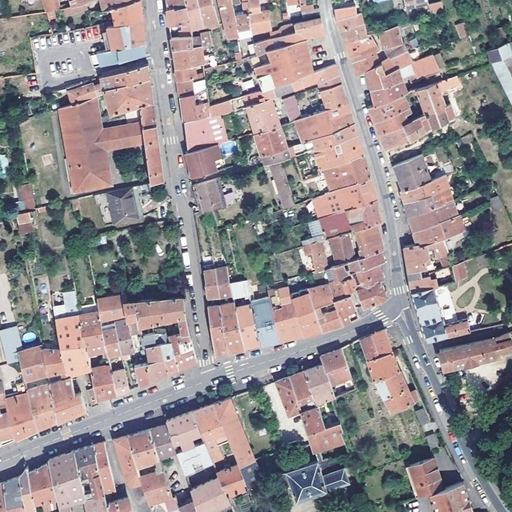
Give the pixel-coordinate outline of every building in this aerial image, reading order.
[(43,0),(46,11),(47,10),(60,7),(57,0),(43,0)] [(64,7),(84,2),(91,0),(57,0),(60,7),(60,8),(64,7)] [(135,0),(103,8),(95,11),(97,25),(106,24),(111,23),(142,18),(142,15),(140,0),(135,0)] [(100,0),(103,8),(135,0),(100,0)] [(198,2),(197,0),(185,0),(187,4),(190,27),(197,26),(202,26),(197,9),(200,8),(198,2)] [(197,0),(198,2),(200,8),(197,9),(202,26),(220,24),(212,0),(197,0)] [(219,0),(228,38),(238,35),(235,14),(233,5),(231,0),(219,0)] [(240,0),(241,3),(233,5),(235,14),(246,12),(244,2),(243,0),(240,0)] [(258,0),(252,0),(248,2),(252,32),(271,28),(269,9),(260,10),(258,0)] [(299,0),(300,3),(303,18),(321,14),(319,7),(314,8),(313,3),(307,4),(305,0),(299,0)] [(430,15),(444,11),(441,1),(428,4),(430,15)] [(84,2),(64,7),(65,14),(86,9),(84,2)] [(252,32),(248,2),(244,2),(246,12),(235,14),(238,35),(252,32)] [(190,27),(187,4),(167,8),(169,23),(182,21),(183,28),(170,30),(171,37),(191,33),(190,27)] [(337,18),(358,13),(357,6),(336,8),(337,14),(337,18)] [(358,13),(337,18),(339,25),(341,30),(342,29),(364,24),(362,13),(358,13)] [(280,34),(323,24),(322,21),(321,17),(292,23),(282,25),(279,28),(280,34)] [(111,23),(106,24),(108,32),(105,32),(109,45),(111,44),(113,48),(144,42),(144,38),(142,18),(111,23)] [(323,24),(280,34),(267,38),(270,49),(305,36),(315,35),(315,37),(325,34),(324,30),(323,24)] [(346,43),(367,36),(364,24),(342,29),(345,39),(346,43)] [(384,46),(402,42),(396,24),(379,30),(384,46)] [(470,37),(466,24),(458,27),(462,39),(469,37),(470,37)] [(200,43),(200,46),(213,44),(211,30),(198,32),(200,43)] [(191,33),(171,37),(173,49),(200,43),(198,32),(191,33)] [(349,51),(375,41),(371,34),(367,36),(346,43),(349,51)] [(256,53),(250,55),(249,55),(253,66),(255,66),(263,88),(272,85),(291,79),(313,71),(309,53),(305,36),(270,49),(256,53)] [(254,42),(256,53),(270,49),(267,38),(254,42)] [(375,41),(349,51),(351,57),(353,62),(372,52),(379,49),(375,41)] [(389,56),(408,49),(404,41),(402,42),(384,46),(389,56)] [(511,41),(486,50),(487,52),(491,61),(511,103),(511,78),(502,58),(511,54),(511,41)] [(144,42),(113,48),(98,52),(101,64),(145,54),(145,46),(144,42)] [(175,66),(194,63),(203,61),(200,46),(200,43),(173,49),(175,66)] [(382,60),(384,64),(387,74),(400,67),(405,64),(413,61),(408,49),(389,56),(382,60)] [(413,61),(405,64),(410,78),(419,76),(420,80),(440,70),(434,51),(433,51),(413,61)] [(372,52),(353,62),(357,74),(377,63),(372,52)] [(203,63),(205,71),(218,66),(216,59),(203,63)] [(377,63),(357,74),(365,71),(365,72),(384,64),(382,60),(377,63)] [(123,83),(150,76),(148,62),(120,70),(123,83)] [(194,63),(175,66),(179,96),(181,95),(208,87),(205,71),(197,73),(194,63)] [(318,82),(339,74),(338,70),(336,64),(335,63),(313,71),(291,79),(294,90),(318,82)] [(404,81),(404,80),(400,67),(387,74),(384,64),(365,72),(368,81),(371,89),(404,81)] [(408,92),(403,94),(407,104),(403,106),(408,119),(412,118),(412,117),(423,111),(417,89),(414,90),(410,78),(405,64),(400,67),(404,80),(408,92)] [(123,83),(120,70),(101,75),(102,82),(104,89),(123,83)] [(419,76),(410,78),(414,90),(417,89),(443,79),(440,70),(420,80),(419,76)] [(319,85),(322,93),(325,101),(320,103),(320,110),(325,109),(327,108),(348,102),(343,88),(339,74),(318,82),(319,85)] [(408,119),(401,122),(407,139),(408,140),(409,139),(430,127),(456,116),(451,103),(446,105),(442,92),(461,85),(461,82),(459,83),(456,74),(443,79),(417,89),(423,111),(412,117),(412,118),(408,119)] [(150,76),(123,83),(104,89),(105,92),(111,114),(140,105),(153,101),(150,76)] [(72,102),(96,95),(99,94),(95,84),(92,78),(68,86),(72,102)] [(272,85),(276,96),(294,90),(291,79),(272,85)] [(243,89),(254,87),(253,80),(242,82),(243,89)] [(374,104),(403,94),(408,92),(404,80),(404,81),(371,89),(373,96),(374,104)] [(102,82),(95,84),(99,94),(105,92),(104,89),(102,82)] [(231,99),(245,95),(241,84),(209,94),(211,106),(213,105),(231,99)] [(250,115),(275,107),(273,97),(276,96),(272,85),(263,88),(245,95),(248,106),(248,108),(250,115)] [(317,95),(322,93),(319,85),(314,87),(317,95)] [(208,87),(181,95),(185,120),(212,115),(211,106),(209,94),(208,87)] [(295,120),(303,117),(295,94),(284,98),(290,113),(292,121),(295,120)] [(403,94),(374,104),(368,106),(371,113),(374,121),(403,106),(407,104),(403,94)] [(153,101),(140,105),(143,122),(102,128),(96,95),(72,102),(59,107),(73,189),(111,183),(105,149),(145,141),(151,181),(163,179),(158,139),(153,101)] [(245,95),(231,99),(235,110),(248,106),(245,95)] [(235,110),(231,99),(213,105),(214,115),(222,114),(235,110)] [(328,119),(351,110),(350,106),(348,102),(327,108),(325,109),(328,119)] [(20,106),(22,112),(30,110),(29,103),(20,106)] [(403,106),(374,121),(376,126),(379,133),(401,122),(408,119),(403,106)] [(256,134),(281,126),(275,107),(250,115),(256,134)] [(298,130),(328,119),(325,109),(320,110),(303,117),(295,120),(298,130)] [(328,122),(352,113),(351,110),(328,119),(298,130),(299,132),(328,122)] [(285,124),(292,121),(290,113),(283,116),(285,124)] [(331,130),(354,122),(353,118),(352,113),(328,122),(331,130)] [(197,147),(218,143),(226,141),(222,114),(214,115),(212,115),(185,120),(190,149),(197,147)] [(308,139),(331,130),(328,122),(299,132),(302,141),(308,139)] [(342,140),(357,133),(356,127),(354,122),(331,130),(308,139),(311,150),(314,149),(342,140)] [(401,122),(379,133),(382,140),(385,149),(387,148),(407,139),(401,122)] [(281,126),(256,134),(264,164),(281,159),(290,157),(287,146),(281,126)] [(342,140),(314,149),(320,167),(317,169),(318,175),(322,173),(364,154),(360,143),(357,133),(342,140)] [(190,149),(186,150),(187,162),(189,162),(189,165),(188,166),(189,177),(217,169),(214,159),(221,157),(218,143),(197,147),(190,149)] [(418,178),(431,174),(422,152),(393,164),(397,177),(401,189),(419,183),(418,178)] [(332,192),(371,177),(367,166),(364,154),(322,173),(318,175),(303,179),(301,180),(303,188),(328,180),(332,192)] [(301,180),(303,179),(299,167),(284,171),(288,184),(301,180)] [(408,216),(452,201),(445,174),(432,179),(424,182),(427,192),(404,201),(406,209),(408,216)] [(424,182),(432,179),(431,174),(418,178),(419,183),(424,182)] [(198,187),(193,189),(200,211),(202,210),(212,206),(212,207),(226,203),(219,177),(197,182),(198,187)] [(371,177),(332,192),(314,199),(319,217),(347,208),(376,198),(373,186),(371,177)] [(165,188),(163,179),(151,181),(148,182),(150,191),(165,188)] [(291,192),(303,188),(301,180),(288,184),(291,192)] [(427,192),(424,182),(419,183),(401,189),(400,189),(402,195),(404,201),(427,192)] [(136,184),(131,185),(139,217),(144,216),(139,196),(136,184)] [(139,217),(131,185),(107,190),(114,223),(139,217)] [(233,192),(224,194),(227,205),(236,202),(233,192)] [(26,209),(36,207),(36,206),(34,197),(24,199),(26,209)] [(491,198),(493,209),(501,208),(499,197),(491,198)] [(316,241),(321,239),(331,236),(348,231),(356,229),(377,222),(382,220),(379,207),(376,198),(347,208),(350,218),(322,227),(324,232),(315,235),(316,241)] [(413,232),(458,216),(452,201),(408,216),(411,225),(413,232)] [(16,214),(18,234),(36,232),(34,212),(16,214)] [(258,237),(264,235),(260,216),(254,218),(258,237)] [(458,216),(413,232),(414,237),(416,243),(444,237),(464,230),(458,216)] [(377,222),(356,229),(361,248),(360,248),(361,254),(359,255),(359,257),(382,250),(385,249),(384,245),(381,236),(377,222)] [(361,248),(356,229),(348,231),(356,258),(359,257),(359,255),(361,254),(360,248),(361,248)] [(344,261),(348,260),(356,258),(348,231),(331,236),(337,263),(344,261)] [(444,237),(416,243),(405,246),(405,244),(403,245),(403,247),(404,247),(406,258),(409,272),(423,267),(427,266),(426,261),(432,260),(430,253),(435,251),(437,256),(440,255),(443,263),(452,261),(444,237)] [(321,239),(316,241),(304,245),(306,255),(312,253),(315,270),(329,266),(321,239)] [(382,250),(359,257),(362,267),(378,263),(385,261),(383,255),(382,250)] [(352,270),(362,267),(359,257),(356,258),(348,260),(350,266),(345,267),(344,261),(337,263),(332,265),(335,275),(352,270)] [(464,260),(453,263),(456,276),(468,273),(464,260)] [(257,277),(267,275),(263,261),(254,263),(257,277)] [(358,272),(379,266),(378,263),(362,267),(352,270),(353,273),(358,272)] [(232,293),(230,281),(226,265),(214,268),(218,293),(219,296),(232,293)] [(358,288),(380,280),(383,279),(381,272),(379,266),(358,272),(361,282),(359,282),(357,276),(353,277),(358,288)] [(410,279),(424,273),(423,267),(409,272),(409,275),(410,279)] [(215,294),(218,293),(214,268),(204,270),(206,281),(205,283),(206,296),(215,294)] [(424,273),(410,279),(411,284),(412,291),(434,284),(439,283),(437,275),(432,275),(431,271),(424,273)] [(361,282),(358,272),(353,273),(352,273),(353,277),(357,276),(359,282),(361,282)] [(335,299),(339,310),(343,323),(351,320),(360,316),(350,291),(358,288),(353,277),(352,273),(336,278),(329,282),(335,299)] [(267,275),(257,277),(246,279),(248,284),(250,293),(250,294),(269,290),(268,283),(267,275)] [(248,284),(246,279),(230,281),(232,293),(233,296),(250,293),(248,284)] [(380,280),(358,288),(364,305),(374,301),(382,298),(385,294),(380,280)] [(308,287),(323,329),(334,326),(343,323),(339,310),(330,312),(329,311),(321,313),(318,305),(335,299),(329,282),(314,286),(308,287)] [(434,284),(412,291),(426,340),(471,331),(468,318),(445,323),(434,284)] [(270,294),(280,340),(293,336),(303,334),(289,292),(288,286),(269,290),(270,294)] [(440,305),(451,302),(447,286),(436,288),(440,305)] [(289,292),(303,334),(313,331),(323,329),(308,287),(306,288),(289,292)] [(250,294),(250,293),(233,296),(232,293),(219,296),(220,303),(234,301),(235,306),(252,302),(251,298),(270,294),(269,290),(250,294)] [(138,314),(136,298),(126,299),(125,293),(98,297),(101,308),(102,315),(127,310),(128,316),(138,314)] [(252,302),(261,342),(272,341),(280,340),(270,294),(251,298),(252,302)] [(179,316),(182,330),(184,332),(190,331),(187,319),(184,295),(166,296),(155,297),(136,298),(138,314),(140,324),(179,316)] [(53,302),(56,317),(79,312),(80,312),(79,307),(78,307),(77,298),(53,302)] [(339,310),(335,299),(318,305),(321,313),(329,311),(330,312),(339,310)] [(239,325),(235,306),(234,301),(220,303),(224,327),(230,351),(236,350),(245,348),(239,325)] [(239,325),(245,348),(254,346),(261,344),(261,342),(252,302),(235,306),(239,325)] [(224,327),(220,303),(216,303),(209,304),(206,305),(206,306),(208,306),(212,331),(215,353),(214,353),(215,355),(225,352),(230,351),(224,327)] [(80,312),(79,312),(88,353),(103,351),(109,349),(104,326),(103,320),(102,315),(101,308),(85,311),(80,312)] [(446,319),(454,318),(452,308),(444,310),(446,319)] [(115,318),(128,316),(127,310),(102,315),(103,320),(104,326),(116,323),(115,318)] [(79,312),(56,317),(62,349),(67,375),(91,368),(88,353),(79,312)] [(140,324),(138,314),(128,316),(115,318),(116,323),(122,352),(126,351),(135,350),(131,331),(141,328),(140,324)] [(122,352),(116,323),(104,326),(109,349),(110,356),(121,352),(122,352)] [(18,324),(12,326),(16,342),(5,344),(7,353),(18,350),(19,350),(24,349),(18,324)] [(16,342),(12,326),(1,328),(5,344),(16,342)] [(378,355),(393,350),(385,330),(377,333),(371,335),(378,355)] [(143,338),(143,341),(144,347),(148,346),(150,360),(147,361),(150,381),(162,376),(170,372),(162,342),(156,343),(154,331),(142,334),(143,338)] [(162,342),(170,372),(174,370),(178,368),(171,340),(165,341),(161,334),(154,331),(156,343),(162,342)] [(171,340),(178,368),(184,366),(192,362),(196,360),(190,331),(184,332),(170,334),(171,340)] [(378,355),(371,335),(366,337),(360,339),(367,359),(378,355)] [(511,338),(498,342),(497,336),(439,349),(443,365),(500,352),(499,350),(511,346),(511,338)] [(19,350),(21,358),(26,381),(48,375),(43,348),(42,345),(24,349),(19,350)] [(50,383),(58,420),(69,415),(87,408),(81,391),(76,393),(71,376),(68,377),(67,375),(62,349),(43,348),(48,375),(49,381),(50,383)] [(106,364),(111,363),(110,356),(109,349),(103,351),(106,364)] [(323,364),(330,385),(343,381),(347,392),(356,389),(342,349),(332,352),(320,356),(323,364)] [(9,361),(21,358),(19,350),(18,350),(7,353),(9,361)] [(393,350),(378,355),(367,359),(375,381),(378,381),(392,411),(419,399),(415,389),(409,391),(393,350)] [(91,368),(106,364),(103,351),(88,353),(91,368)] [(150,381),(147,361),(135,364),(139,385),(146,383),(150,381)] [(95,389),(98,399),(102,398),(113,394),(118,393),(113,371),(111,363),(106,364),(91,368),(95,389)] [(315,398),(317,404),(332,398),(335,397),(330,385),(323,364),(312,368),(305,371),(314,395),(315,398)] [(113,371),(118,393),(120,392),(127,390),(130,389),(124,367),(113,371)] [(289,376),(298,401),(314,395),(305,371),(296,374),(289,376)] [(298,401),(289,376),(281,379),(276,382),(288,415),(301,411),(298,401)] [(15,438),(5,397),(2,380),(0,380),(0,437),(1,444),(10,440),(15,438)] [(20,394),(5,397),(15,438),(26,433),(38,428),(29,391),(29,390),(28,389),(27,382),(25,382),(18,384),(20,394)] [(29,390),(29,391),(38,428),(49,424),(58,420),(50,383),(29,390)] [(98,399),(95,389),(86,392),(92,406),(99,403),(98,399)] [(214,403),(229,441),(239,464),(255,459),(230,397),(214,403)] [(307,401),(309,408),(317,405),(317,404),(315,398),(307,401)] [(193,411),(201,433),(204,441),(212,461),(227,456),(222,444),(229,441),(214,403),(209,405),(196,410),(193,411)] [(317,405),(309,408),(301,411),(314,451),(322,449),(345,442),(342,432),(344,431),(341,421),(331,424),(325,427),(323,421),(317,405)] [(420,424),(428,420),(422,408),(414,412),(420,424)] [(168,424),(174,442),(201,433),(193,411),(178,416),(166,420),(168,424)] [(325,427),(331,424),(330,419),(323,421),(325,427)] [(163,425),(172,454),(178,452),(177,451),(174,442),(168,424),(163,425)] [(151,429),(160,457),(172,454),(163,425),(157,427),(151,429)] [(127,435),(137,464),(160,457),(151,429),(146,430),(135,433),(127,435)] [(174,442),(177,451),(204,441),(201,433),(174,442)] [(435,433),(427,436),(431,450),(440,447),(435,433)] [(136,484),(142,482),(140,476),(137,464),(127,435),(121,437),(115,439),(126,479),(133,485),(136,484)] [(177,451),(178,452),(185,472),(212,461),(204,441),(177,451)] [(95,444),(106,493),(110,492),(117,491),(104,442),(100,443),(95,444)] [(93,490),(85,492),(86,498),(106,493),(95,444),(86,447),(75,450),(81,477),(89,475),(93,490)] [(322,449),(314,451),(316,457),(317,461),(326,459),(322,449)] [(61,511),(72,511),(70,502),(86,498),(85,492),(81,477),(75,450),(62,455),(49,459),(50,462),(58,498),(61,508),(61,511)] [(431,492),(444,488),(433,457),(409,465),(420,496),(431,492)] [(239,464),(247,485),(263,479),(255,459),(239,464)] [(326,459),(317,461),(286,470),(296,499),(358,479),(359,479),(358,475),(353,463),(329,470),(326,459)] [(29,472),(36,503),(58,498),(50,462),(39,467),(29,472)] [(219,478),(227,496),(248,488),(247,485),(239,464),(217,473),(219,478)] [(10,510),(10,511),(37,511),(36,503),(29,472),(28,467),(20,476),(4,482),(10,510)] [(142,482),(145,489),(150,504),(170,497),(174,496),(164,468),(140,476),(142,482)] [(89,475),(81,477),(85,492),(93,490),(89,475)] [(194,500),(198,511),(208,511),(230,503),(227,496),(219,478),(191,490),(194,500)] [(437,511),(486,511),(486,510),(482,511),(479,511),(473,511),(462,481),(444,488),(431,492),(437,511)] [(0,511),(10,511),(10,510),(4,482),(0,483),(0,511)] [(139,491),(145,489),(142,482),(136,484),(139,491)] [(106,493),(110,511),(133,511),(128,495),(113,499),(110,492),(106,493)] [(110,511),(106,493),(86,498),(89,511),(110,511)] [(177,495),(174,496),(170,497),(173,504),(179,502),(177,495)] [(188,502),(191,511),(198,511),(194,500),(188,502)] [(182,511),(191,511),(188,502),(180,505),(182,511)]
